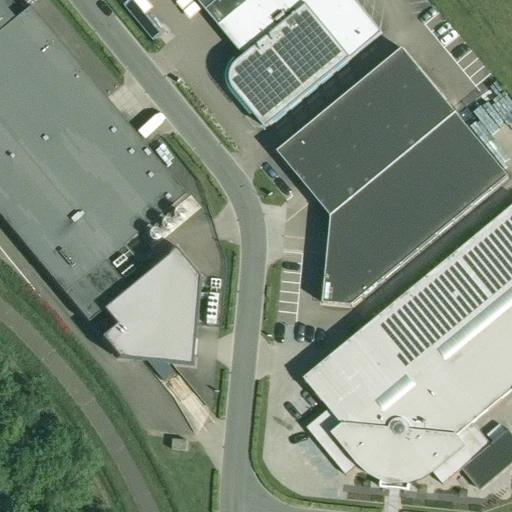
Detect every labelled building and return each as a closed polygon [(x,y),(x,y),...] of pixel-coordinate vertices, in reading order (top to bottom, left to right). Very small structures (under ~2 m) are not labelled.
[(125,244),(184,195),(42,23),(41,24),(34,29),(10,0),(0,0),(0,216),(88,323),(103,310),(115,326),(100,338),(118,359),(195,367),(204,278),(178,248),(128,289),(116,275),(136,258),(125,244)] [(197,0),(206,11),(220,0),(249,0),(250,1),(251,0),(197,0)] [(249,0),(220,0),(206,11),(244,57),(238,62),(234,67),(232,71),(230,82),(232,87),(235,92),(262,125),(270,126),(383,33),(355,0),(251,0),(250,1),(249,0)] [(403,50),(278,153),(332,217),(349,203),(366,224),(328,254),(323,304),(352,307),(509,178),(403,50)] [(511,208),(305,379),(330,410),(308,428),(347,476),(359,466),(369,475),(381,482),(395,485),(410,485),(423,481),(434,474),(444,486),(465,468),(483,490),(511,465),(511,433),(509,430),(491,445),(474,424),(511,392),(511,208)] [(219,293),(209,292),(206,325),(216,326),(219,293)] [(103,318),(91,327),(98,335),(109,326),(103,318)] [(173,440),(172,450),(187,451),(188,441),(173,440)]
